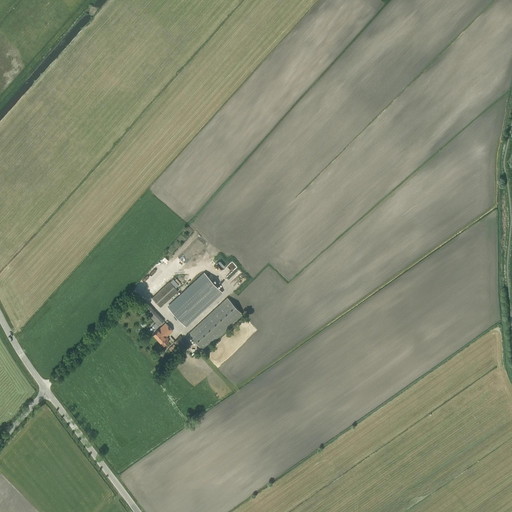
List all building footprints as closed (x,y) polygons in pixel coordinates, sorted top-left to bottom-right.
[(168,308),(186,325),(221,290),(203,272),(168,308)] [(178,291),(169,282),(151,298),(160,307),(178,291)] [(204,351),(243,314),(227,298),(188,334),(204,351)] [(164,321),(148,304),(143,309),(159,326),(164,321)] [(168,339),(166,336),(172,331),(165,323),(158,329),(152,334),(160,342),(163,346),(169,341),(167,340),(168,339)] [(189,344),(180,335),(173,342),(182,351),(189,344)]
